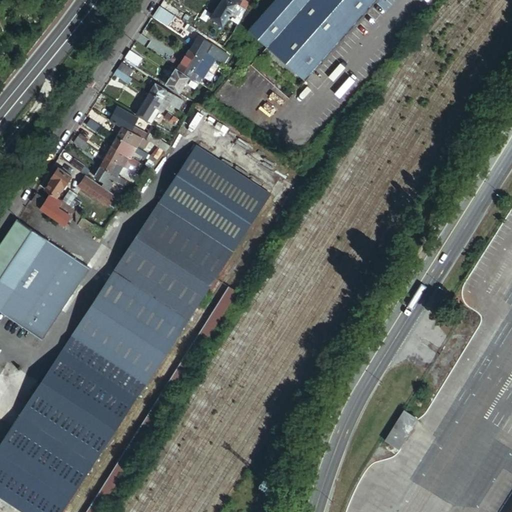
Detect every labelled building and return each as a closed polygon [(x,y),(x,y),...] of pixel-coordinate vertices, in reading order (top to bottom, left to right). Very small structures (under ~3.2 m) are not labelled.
[(163,0),(159,6),(171,13),(174,8),(163,0)] [(230,0),(222,0),(218,7),(229,15),(231,13),(234,15),(232,19),(239,23),(245,9),(230,0)] [(230,0),(245,9),(249,2),(244,0),(230,0)] [(376,0),(275,0),(249,31),(305,80),(376,0)] [(159,6),(154,13),(169,23),(174,16),(171,13),(159,6)] [(229,15),(218,7),(210,18),(222,26),(229,15)] [(196,29),(188,24),(184,29),(191,34),(193,32),(194,32),(196,29)] [(208,35),(207,36),(223,46),(233,32),(227,29),(219,39),(217,36),(212,33),(208,35)] [(219,61),(223,64),(229,56),(199,36),(190,49),(202,58),(206,52),(219,61)] [(148,39),(144,46),(165,60),(166,58),(169,61),(171,57),(168,55),(170,53),(148,39)] [(190,76),(189,79),(194,82),(195,80),(202,85),(205,79),(206,80),(219,61),(206,52),(202,58),(190,49),(177,68),(190,76)] [(129,51),(124,58),(136,66),(141,58),(129,51)] [(122,61),(117,69),(128,76),(133,69),(122,61)] [(165,84),(179,93),(189,79),(190,76),(177,68),(175,67),(165,84)] [(117,69),(114,74),(128,83),(132,79),(128,76),(117,69)] [(156,83),(151,91),(168,102),(178,108),(183,100),(156,83)] [(151,91),(136,115),(146,121),(147,120),(155,108),(159,110),(161,112),(168,102),(151,91)] [(117,107),(110,120),(123,127),(131,131),(138,119),(117,107)] [(155,108),(147,120),(151,122),(159,110),(155,108)] [(167,112),(164,117),(172,124),(174,121),(176,122),(177,120),(167,112)] [(101,125),(90,119),(86,125),(96,132),(101,125)] [(123,127),(118,136),(137,147),(138,144),(145,148),(147,145),(156,150),(158,147),(148,140),(131,131),(123,127)] [(80,132),(78,136),(87,142),(89,139),(80,132)] [(118,136),(112,146),(131,157),(134,151),(138,153),(146,158),(149,155),(137,147),(118,136)] [(77,137),(73,143),(84,151),(88,145),(77,137)] [(112,146),(106,155),(110,158),(126,168),(129,163),(136,167),(139,162),(134,159),(131,157),(112,146)] [(197,146),(159,203),(233,251),(270,194),(239,173),(233,183),(201,162),(208,153),(197,146)] [(156,150),(151,156),(157,160),(165,151),(158,147),(156,150)] [(239,173),(208,153),(201,162),(233,183),(239,173)] [(106,155),(100,166),(118,176),(120,172),(134,181),(138,175),(126,168),(110,158),(106,155)] [(148,160),(155,164),(158,160),(157,160),(151,156),(148,160)] [(75,158),(72,163),(87,174),(90,169),(86,165),(75,158)] [(104,182),(101,186),(109,191),(114,182),(117,183),(117,182),(119,179),(121,181),(120,183),(132,189),(134,185),(118,176),(100,166),(94,176),(104,182)] [(52,179),(45,189),(57,197),(71,177),(58,168),(51,177),(52,179)] [(101,186),(86,175),(79,185),(108,205),(115,195),(109,191),(101,186)] [(70,190),(63,201),(76,209),(81,202),(75,198),(77,194),(70,190)] [(37,193),(32,202),(65,224),(75,210),(50,193),(46,200),(37,193)] [(159,203),(115,270),(189,318),(233,251),(159,203)] [(85,215),(76,209),(75,210),(75,222),(79,224),(83,217),(85,215)] [(83,217),(79,224),(98,237),(102,230),(83,217)] [(17,220),(0,245),(0,311),(42,339),(89,268),(17,220)] [(70,337),(145,385),(189,318),(115,270),(70,337)] [(228,287),(86,511),(98,511),(237,293),(228,287)] [(70,337),(64,347),(138,396),(145,385),(70,337)] [(64,347),(19,414),(94,463),(138,396),(64,347)] [(417,418),(405,411),(386,440),(399,448),(417,418)] [(19,414),(0,443),(0,496),(23,511),(61,511),(94,463),(19,414)]
